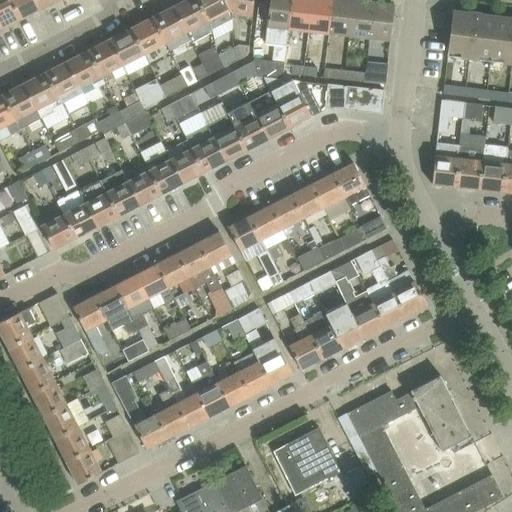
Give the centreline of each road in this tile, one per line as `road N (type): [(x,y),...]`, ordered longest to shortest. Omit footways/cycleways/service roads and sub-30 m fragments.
road 1 (residential): [(0,303),(56,273),(80,275),(330,133),(400,133)]
road 2 (residential): [(71,511),(466,307)]
road 3 (residential): [(0,69),(104,16),(112,0)]
road 4 (residential): [(400,133),(414,0)]
